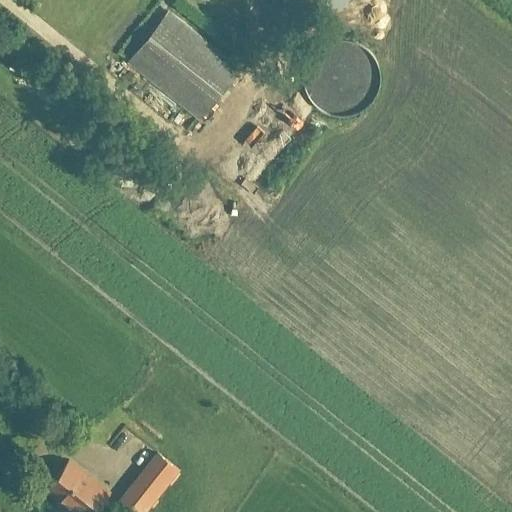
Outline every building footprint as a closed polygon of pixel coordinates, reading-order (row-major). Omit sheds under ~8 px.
[(134,0),(113,30),(130,43),(161,0),(134,0)] [(290,41),(309,28),(308,4),(298,0),(278,0),(268,8),(269,30),(290,41)] [(167,12),(140,46),(128,61),(201,120),(240,70),(167,12)] [(217,171),(231,184),(250,161),(236,149),(217,171)] [(111,449),(105,458),(125,473),(132,464),(111,449)] [(91,511),(108,492),(90,477),(83,472),(69,460),(47,488),(60,498),(56,503),(67,511),(75,511),(76,511),(91,511)] [(143,511),(170,480),(149,463),(120,501),(133,511),(143,511)]
